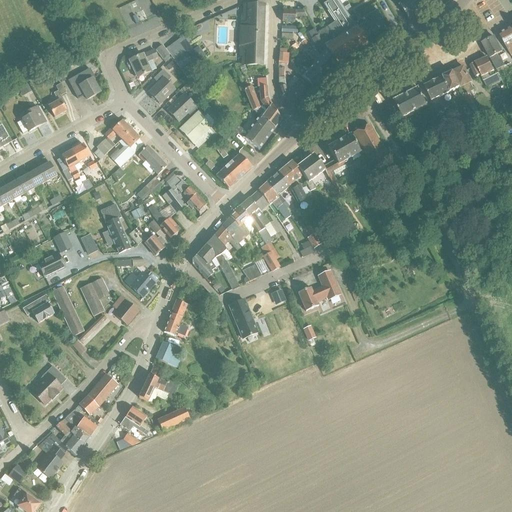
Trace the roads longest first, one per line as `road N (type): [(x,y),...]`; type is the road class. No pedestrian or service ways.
road 1 (unclassified): [(511,389),(410,171),(369,105)]
road 2 (tertiary): [(54,511),(136,384),(156,331)]
road 3 (residential): [(124,102),(111,70),(116,52),(238,0)]
road 4 (residential): [(156,331),(133,331),(28,444)]
road 5 (residential): [(175,274),(189,271),(220,300),(319,256)]
road 6 (residential): [(224,206),(124,102)]
road 7 (residential): [(369,105),(490,27)]
road 8 (residential): [(0,170),(124,102)]
road 9 (unclassified): [(299,130),(274,99),(272,0)]
road 10 (residential): [(175,274),(141,257),(103,259),(48,285)]
road 11 (tertiary): [(357,83),(457,8)]
